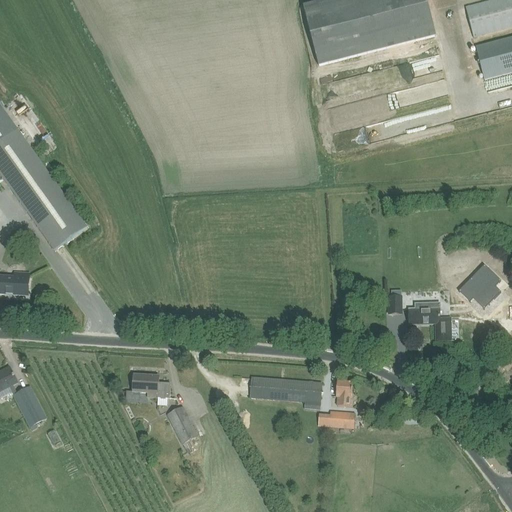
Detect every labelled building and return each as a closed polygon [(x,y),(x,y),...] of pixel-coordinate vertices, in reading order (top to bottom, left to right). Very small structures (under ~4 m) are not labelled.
[(315,66),(433,38),(424,0),(334,0),(302,8),(315,66)] [(511,0),(497,0),(466,8),(474,40),(511,29),(511,0)] [(511,38),(476,48),(485,81),(511,73),(511,38)] [(0,145),(18,132),(0,106),(0,145)] [(18,132),(0,145),(0,175),(55,253),(65,246),(88,230),(18,132)] [(485,286),(477,295),(488,305),(500,293),(494,288),(500,282),(484,267),(471,280),(472,280),(475,276),(485,286)] [(15,279),(9,278),(0,277),(0,295),(29,297),(29,287),(30,276),(15,274),(15,279)] [(388,316),(403,316),(403,298),(388,298),(388,316)] [(415,309),(409,310),(409,316),(409,326),(421,325),(436,325),(436,342),(451,341),(451,319),(440,320),(440,315),(440,312),(440,309),(428,309),(428,304),(415,305),(415,309)] [(0,396),(2,400),(12,394),(33,432),(38,429),(36,426),(47,419),(35,397),(30,388),(18,394),(14,386),(18,384),(10,368),(0,372),(0,396)] [(171,385),(159,384),(160,377),(134,376),(133,393),(148,394),(148,399),(158,400),(158,399),(170,400),(171,385)] [(321,405),(322,395),(323,385),(252,379),(251,389),(250,399),(321,405)] [(338,383),(337,393),(337,397),(337,407),(352,407),(353,394),(353,384),(338,383)] [(183,446),(190,442),(198,438),(183,408),(168,416),(183,446)] [(331,413),(329,429),(354,431),(355,415),(331,413)]
